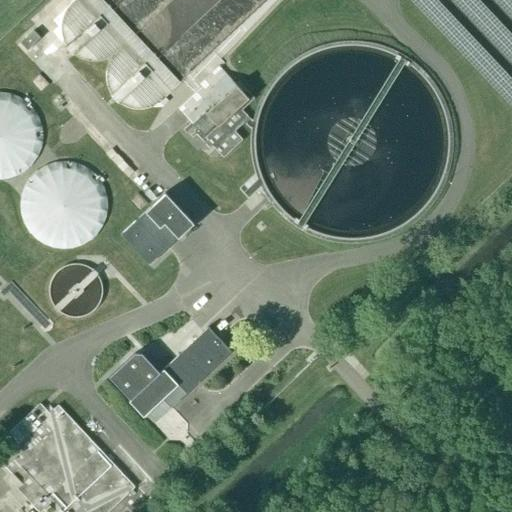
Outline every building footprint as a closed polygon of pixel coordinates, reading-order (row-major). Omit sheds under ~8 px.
[(179,84),(100,0),(74,0),(64,11),(63,13),(61,20),(60,24),(60,28),(60,32),(61,35),(62,39),(63,43),(66,46),(65,47),(73,56),(73,55),(75,57),(78,58),(80,59),(84,60),(92,62),(96,61),(100,60),(105,60),(107,62),(106,64),(105,70),(105,73),(105,77),(105,81),(105,84),(106,87),(108,91),(110,94),(109,96),(117,104),(118,103),(121,105),(124,106),(128,108),(132,109),(135,110),(140,110),(149,108),(152,107),(162,107),(168,101),(165,98),(179,84)] [(27,51),(41,38),(34,31),(20,43),(27,51)] [(251,128),(252,120),(251,120),(241,110),(251,101),(218,66),(198,85),(201,88),(178,109),(208,141),(200,148),(200,150),(209,150),(209,148),(212,145),(216,149),(209,155),(209,157),(217,158),(217,155),(220,153),(223,157),(242,140),(234,131),(244,122),(250,129),(251,129),(251,128)] [(0,184),(51,142),(2,83),(0,84),(0,184)] [(78,166),(28,163),(23,239),(104,244),(108,183),(77,181),(78,166)] [(148,265),(193,223),(165,193),(120,235),(148,265)] [(143,418),(161,401),(169,409),(231,352),(208,327),(159,373),(141,354),(134,354),(109,377),(130,400),(129,402),(143,418)] [(49,413),(39,404),(8,433),(18,444),(0,461),(0,462),(12,475),(8,479),(38,511),(108,511),(134,487),(58,405),(49,413)]
